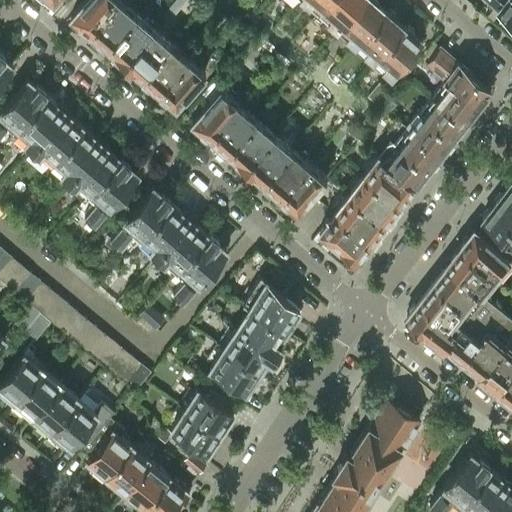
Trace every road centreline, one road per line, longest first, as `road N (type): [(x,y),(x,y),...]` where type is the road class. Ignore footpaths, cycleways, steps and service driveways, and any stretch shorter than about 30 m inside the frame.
road 1 (residential): [(363,309),(1,0)]
road 2 (residential): [(228,511),(363,309)]
road 3 (residential): [(363,309),(511,122)]
road 4 (residential): [(511,430),(363,309)]
